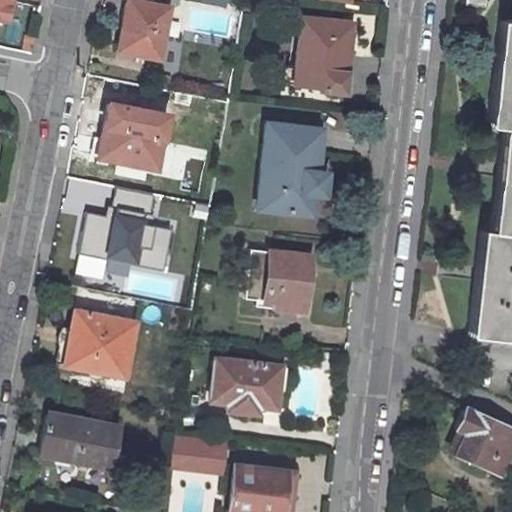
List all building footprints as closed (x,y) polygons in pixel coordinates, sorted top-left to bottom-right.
[(118,16),(112,48),(152,56),(162,6),(159,5),(159,0),(123,0),(121,17),(118,16)] [(121,17),(123,0),(117,0),(114,16),(118,16),(121,17)] [(297,14),(292,65),(342,70),(344,54),(336,53),(340,19),(297,14)] [(344,54),(348,20),(340,19),(336,53),(344,54)] [(511,21),(499,20),(487,125),(502,126),(491,231),(480,230),(469,335),(511,340),(511,21)] [(161,112),(102,102),(97,134),(90,134),(82,138),(81,147),(86,160),(102,163),(102,159),(151,168),(161,112)] [(250,145),(244,209),(287,213),(289,192),(300,193),(310,194),(312,172),(297,171),(299,150),(305,151),(307,128),(239,122),(237,143),(250,145)] [(113,188),(109,209),(147,216),(151,195),(113,188)] [(289,192),(287,213),(298,215),(300,193),(289,192)] [(76,255),(159,271),(168,229),(145,225),(147,216),(109,209),(105,208),(103,218),(84,214),(76,255)] [(246,248),(240,295),(272,298),(279,299),(279,296),(298,298),(302,268),(303,255),(246,248)] [(271,306),(305,310),(310,269),(302,268),(298,298),(279,296),(279,299),(272,298),(271,306)] [(135,320),(70,309),(59,370),(124,381),(135,320)] [(326,350),(307,347),(305,359),(324,362),(326,350)] [(277,365),(213,356),(208,397),(224,400),(223,407),(242,409),(243,402),(256,403),(273,405),(277,365)] [(256,403),(243,402),(242,409),(255,411),(256,403)] [(496,475),(511,437),(511,427),(461,405),(451,428),(460,432),(450,456),(496,475)] [(114,422),(42,410),(34,450),(106,463),(114,422)] [(450,456),(460,432),(451,428),(441,452),(450,456)] [(172,470),(221,476),(225,442),(176,436),(172,470)] [(290,469),(229,462),(223,511),(232,511),(285,511),(287,498),(290,469)]
